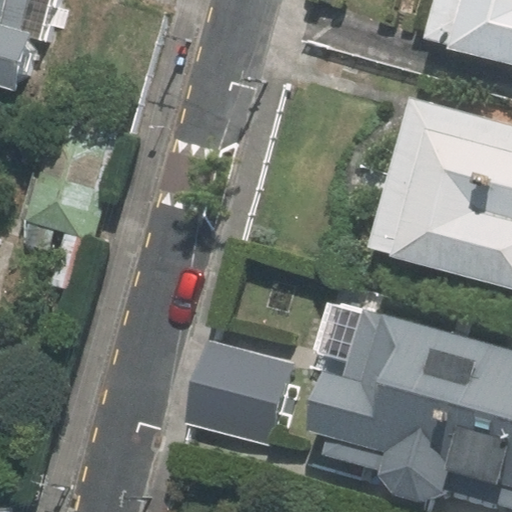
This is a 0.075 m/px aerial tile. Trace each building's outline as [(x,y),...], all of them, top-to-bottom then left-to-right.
[(0,0),(0,79),(45,93),(63,30),(30,20),(36,0),(0,0)] [(511,0),(458,0),(447,43),(511,60),(511,0)] [(511,116),(438,95),(395,244),(511,277),(511,116)] [(54,125),(24,223),(93,243),(122,145),(54,125)] [(0,299),(20,234),(0,227),(0,299)] [(511,499),(511,344),(394,312),(373,387),(357,383),(345,428),(361,433),(354,456),(511,499)] [(203,427),(280,448),(302,367),(225,346),(203,427)]
